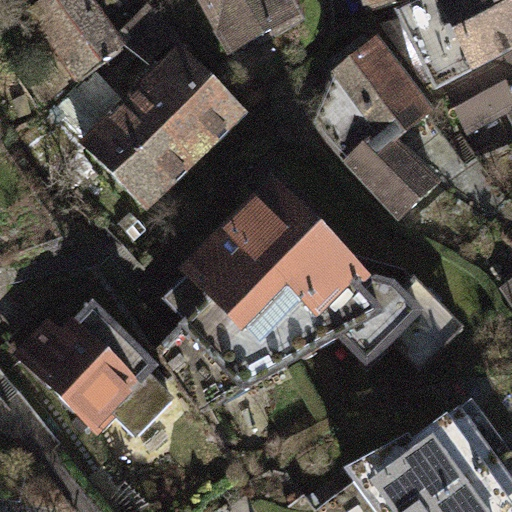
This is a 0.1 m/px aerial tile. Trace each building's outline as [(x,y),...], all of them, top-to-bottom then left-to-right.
[(95,0),(42,0),(26,12),(76,83),(128,46),(95,0)] [(292,0),(197,0),(230,56),(301,15),(292,0)] [(363,0),(367,11),(409,0),(363,0)] [(511,0),(417,0),(397,10),(439,92),(446,88),(511,52),(511,0)] [(333,73),(315,128),(401,224),(443,180),(403,139),(438,109),(381,35),(333,73)] [(184,42),(81,142),(151,212),(253,112),(184,42)] [(511,52),(446,88),(471,135),(510,114),(511,117),(511,52)] [(278,174),(183,269),(190,277),(213,300),(189,323),(187,325),(246,388),(341,339),(372,369),(428,311),(399,280),(376,275),(278,174)] [(213,300),(190,277),(166,300),(189,323),(213,300)] [(511,280),(501,288),(511,305),(511,280)] [(49,316),(11,355),(99,441),(118,422),(138,442),(180,398),(155,374),(163,366),(96,300),(78,318),(75,316),(62,329),(49,316)] [(413,434),(347,468),(378,511),(511,511),(511,448),(476,399),(418,441),(413,434)]
